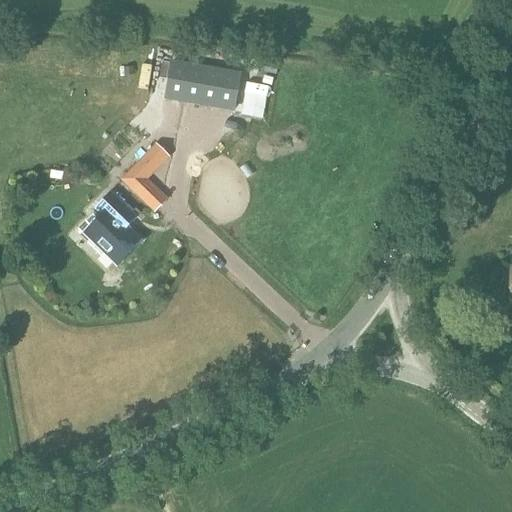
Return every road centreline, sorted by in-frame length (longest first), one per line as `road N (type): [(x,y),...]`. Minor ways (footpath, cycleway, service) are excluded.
road 1 (tertiary): [(18,511),(305,375)]
road 2 (tertiary): [(399,269),(511,33)]
road 3 (unclassified): [(305,375),(356,367),(414,374),(451,395)]
road 4 (tertiary): [(305,375),(399,269)]
road 5 (unclassified): [(451,395),(407,313),(399,269)]
